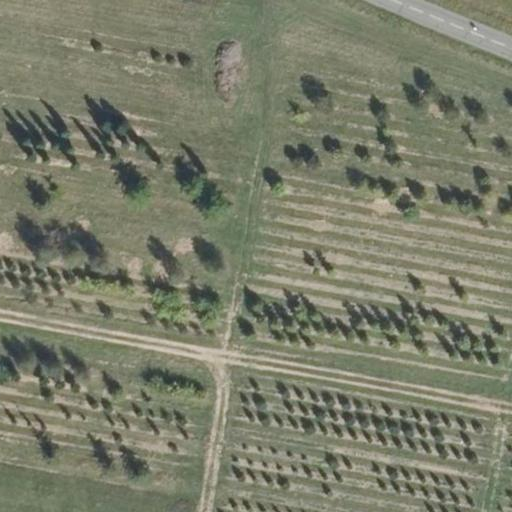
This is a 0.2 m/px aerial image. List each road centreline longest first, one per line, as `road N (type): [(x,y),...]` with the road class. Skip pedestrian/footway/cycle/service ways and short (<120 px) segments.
road 1 (track): [(197,511),(219,358),(0,318)]
road 2 (track): [(219,358),(273,103),(268,0)]
road 3 (unclassified): [(511,48),(393,0)]
